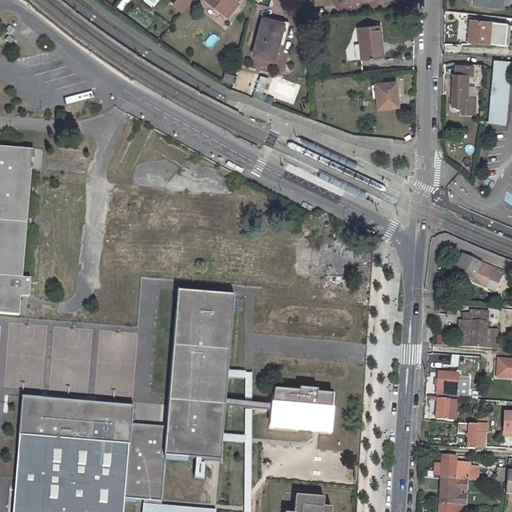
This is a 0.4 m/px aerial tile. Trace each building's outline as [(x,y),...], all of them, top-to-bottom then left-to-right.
[(122,0),(118,3),(122,9),(134,0),(133,0),(122,0)] [(178,0),(174,5),(183,12),(192,0),(178,0)] [(236,0),(205,0),(227,18),(239,2),(236,0)] [(489,4),(476,2),(475,11),(488,13),(489,4)] [(311,10),(301,10),(302,20),(312,20),(311,10)] [(284,23),(263,18),(254,55),(274,61),(279,44),(284,23)] [(488,43),(490,22),(469,20),(468,42),(488,43)] [(284,23),(279,44),(283,45),(288,25),(284,23)] [(358,28),(361,60),(383,58),(380,25),(358,28)] [(444,44),(443,53),(460,53),(461,44),(444,44)] [(505,125),(509,86),(511,61),(493,60),(488,123),(505,125)] [(474,97),(466,96),(466,74),(472,75),(472,66),(456,66),(456,75),(453,75),(452,101),(454,101),(454,106),(464,106),(464,113),(473,114),(474,97)] [(233,84),(235,75),(224,73),(222,81),(233,84)] [(256,75),(250,93),(262,97),(268,78),(256,75)] [(377,98),(378,109),(398,107),(395,82),(378,84),(379,98),(377,98)] [(137,122),(131,119),(128,126),(134,129),(137,122)] [(0,314),(19,316),(21,297),(29,298),(31,280),(22,279),(23,271),(34,151),(0,148),(0,314)] [(463,256),(456,271),(474,279),(473,281),(487,287),(490,278),(494,268),(481,264),(463,256)] [(503,271),(494,268),(490,278),(499,282),(503,271)] [(235,293),(179,288),(170,394),(168,426),(165,455),(196,457),(221,459),(222,441),(223,437),(223,433),(225,404),(226,401),(226,398),(228,376),(228,373),(228,369),(235,293)] [(460,347),(486,349),(487,330),(489,313),(470,311),(470,322),(462,322),(460,347)] [(458,334),(457,326),(441,326),(442,345),(448,345),(447,334),(458,334)] [(487,330),(486,349),(496,350),(497,331),(487,330)] [(511,360),(498,360),(497,377),(511,378),(511,360)] [(455,395),(457,375),(437,374),(436,394),(455,395)] [(465,399),(468,376),(457,375),(455,395),(455,398),(456,398),(465,399)] [(299,392),(274,390),(273,403),(273,405),(272,410),(271,428),(297,430),(297,428),(313,429),(313,431),(314,431),(317,432),(319,432),(330,433),(333,395),(317,393),(317,391),(299,389),(299,392)] [(133,404),(23,395),(13,511),(124,511),(125,497),(132,423),(133,404)] [(456,398),(455,398),(431,397),(429,413),(436,413),(436,420),(447,420),(448,412),(455,413),(456,398)] [(140,499),(144,499),(142,511),(215,511),(215,510),(161,506),(161,500),(165,455),(168,426),(145,424),(132,423),(125,497),(137,498),(140,499)] [(486,448),(487,439),(487,434),(483,434),(483,429),(480,428),(481,425),(458,424),(457,435),(468,435),(467,449),(475,450),(475,447),(486,448)] [(438,511),(460,511),(461,506),(467,507),(467,495),(465,495),(465,491),(468,491),(470,463),(456,463),(457,457),(442,456),(438,511)] [(504,483),(505,469),(497,469),(496,482),(504,483)] [(505,483),(504,483),(496,482),(495,495),(504,495),(505,483)] [(286,511),(285,511),(332,511),(333,507),(324,506),(325,497),(297,494),(295,511),(286,511)]
